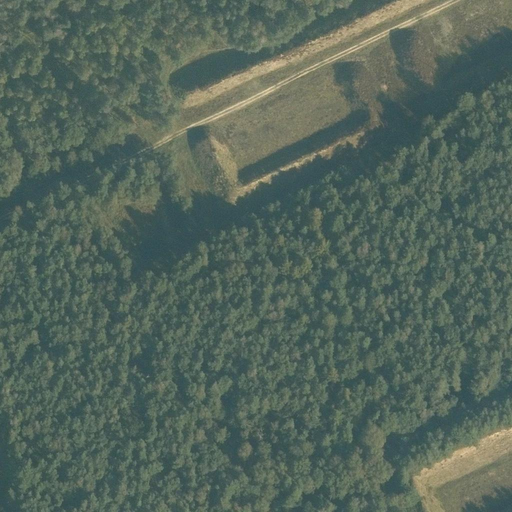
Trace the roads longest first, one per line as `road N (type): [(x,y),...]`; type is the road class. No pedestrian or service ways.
road 1 (track): [(0,216),(461,0)]
road 2 (track): [(208,0),(217,20),(212,35),(172,70),(171,98),(183,130)]
